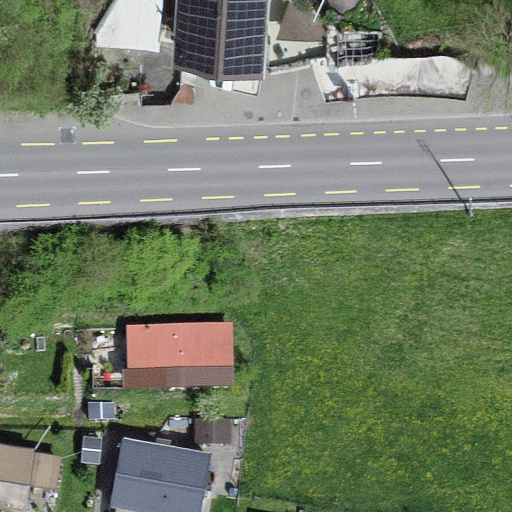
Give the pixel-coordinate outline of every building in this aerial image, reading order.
[(256,0),(182,0),(180,51),(254,55),(256,0)] [(256,0),(254,55),(253,66),(267,67),(330,60),(332,35),(333,22),(293,2),(291,0),(256,0)] [(345,0),(291,0),(293,2),(333,22),(345,0)] [(118,40),(160,43),(162,14),(120,12),(118,40)] [(379,31),(332,35),(330,60),(380,55),(379,31)] [(132,372),(170,370),(170,389),(228,387),(228,369),(229,369),(228,327),(131,329),(132,372)] [(200,511),(210,461),(124,446),(113,509),(128,511),(200,511)] [(31,455),(0,450),(0,483),(26,487),(31,455)]
